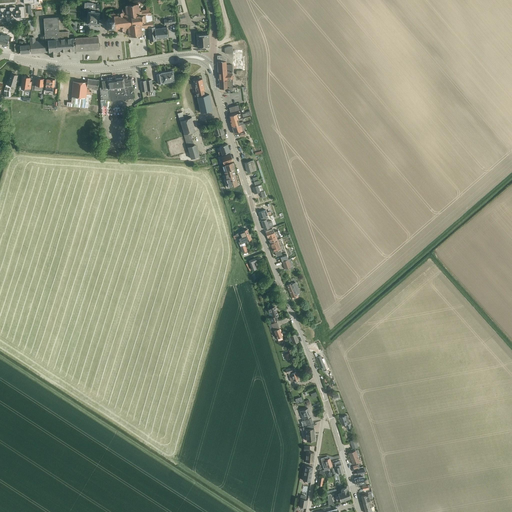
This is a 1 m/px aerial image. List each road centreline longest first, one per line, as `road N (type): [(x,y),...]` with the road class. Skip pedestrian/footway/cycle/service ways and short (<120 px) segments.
road 1 (secondary): [(326,404),(206,62)]
road 2 (secondary): [(11,57),(79,68),(184,55),(206,62)]
